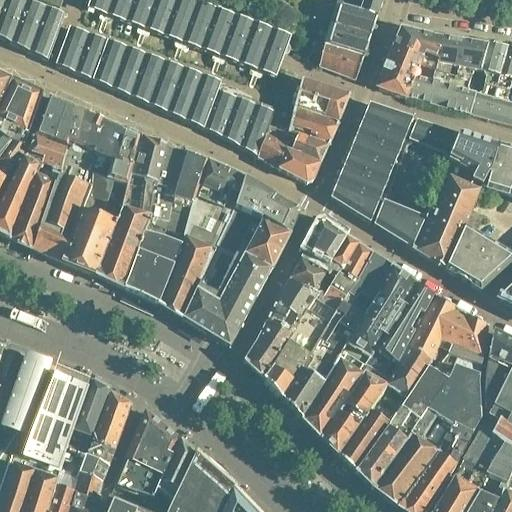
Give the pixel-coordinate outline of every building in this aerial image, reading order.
[(0,41),(7,45),(10,37),(27,0),(3,0),(0,8),(0,41)] [(26,54),(52,0),(27,0),(10,37),(7,45),(26,54)] [(47,64),(64,18),(58,15),(62,2),(56,0),(52,0),(26,54),(47,64)] [(106,18),(112,0),(90,0),(86,11),(106,18)] [(125,25),(133,0),(112,0),(106,18),(125,25)] [(143,32),(155,0),(133,0),(125,25),(143,32)] [(162,39),(176,0),(155,0),(143,32),(162,39)] [(181,46),(196,4),(185,0),(176,0),(162,39),(181,46)] [(379,13),(383,0),(362,0),(360,7),(358,14),(377,20),(379,13)] [(200,53),(215,11),(196,4),(181,46),(200,53)] [(377,20),(358,14),(335,7),(324,46),(364,58),(377,20)] [(219,59),(234,18),(215,11),(200,53),(219,59)] [(238,66),(253,25),(234,18),(219,59),(238,66)] [(257,73),(272,32),(271,32),(253,25),(238,66),(257,73)] [(73,75),(88,37),(70,30),(58,60),(55,68),(73,75)] [(434,72),(446,40),(427,38),(400,30),(392,50),(422,63),(420,66),(434,71),(434,72)] [(276,80),(286,51),(291,39),(272,32),(257,73),(276,80)] [(90,83),(105,43),(88,37),(73,75),(90,83)] [(458,70),(465,44),(446,40),(434,72),(434,73),(448,77),(450,69),(458,70)] [(108,91),(124,50),(105,43),(90,83),(108,91)] [(364,58),(324,46),(313,43),(310,54),(321,57),(318,69),(318,70),(355,83),(364,58)] [(480,74),(487,47),(465,44),(458,70),(456,76),(470,80),(472,72),(480,74)] [(470,80),(456,76),(456,78),(455,78),(455,79),(448,77),(434,73),(432,79),(441,82),(440,86),(419,80),(415,79),(405,101),(487,123),(507,50),(487,47),(480,74),(483,75),(485,80),(482,93),(477,96),(471,94),(468,89),(470,80)] [(125,98),(142,57),(124,50),(108,91),(125,98)] [(415,79),(420,66),(422,63),(392,50),(378,89),(379,92),(405,102),(405,101),(415,79)] [(511,86),(511,85),(511,51),(507,50),(487,123),(506,128),(511,106),(509,105),(507,100),(511,86)] [(171,119),(187,73),(173,68),(166,66),(154,61),(142,57),(125,98),(171,119)] [(186,125),(203,79),(187,73),(171,119),(186,125)] [(0,105),(11,81),(0,75),(0,105)] [(205,125),(219,85),(203,79),(186,125),(202,132),(205,125)] [(23,148),(42,95),(12,81),(11,81),(0,105),(0,135),(11,144),(23,148)] [(337,125),(348,98),(346,96),(345,98),(302,82),(301,85),(293,82),(290,82),(289,83),(280,109),(293,114),(294,110),(337,125)] [(217,139),(235,91),(219,85),(205,125),(202,132),(217,139)] [(259,105),(250,101),(237,97),(238,92),(235,91),(217,139),(237,150),(238,148),(238,149),(255,107),(258,106),(259,105)] [(124,132),(49,99),(37,134),(36,136),(66,146),(67,143),(98,153),(98,157),(114,162),(124,132)] [(257,160),(268,130),(275,111),(272,110),(259,105),(258,106),(255,107),(238,149),(238,148),(237,150),(255,159),(257,160)] [(406,138),(412,122),(377,108),(377,109),(372,107),(369,106),(368,109),(363,121),(364,121),(364,122),(368,123),(406,138)] [(328,148),(337,125),(294,110),(293,114),(280,109),(275,111),(268,130),(282,133),(288,135),(328,148)] [(450,159),(458,137),(417,121),(409,141),(405,140),(406,138),(368,123),(364,122),(364,121),(363,121),(356,136),(358,137),(357,138),(364,141),(403,156),(409,143),(450,159)] [(313,184),(328,148),(288,135),(282,133),(268,130),(257,160),(306,187),(313,184)] [(125,187),(128,178),(141,139),(124,132),(114,162),(108,182),(125,187)] [(0,156),(11,144),(0,135),(0,156)] [(171,201),(173,192),(158,188),(166,149),(163,147),(153,190),(147,189),(144,183),(128,178),(125,187),(108,182),(114,162),(98,157),(98,153),(67,143),(66,146),(36,136),(25,159),(42,164),(36,177),(56,184),(58,178),(69,182),(90,190),(82,213),(116,225),(122,210),(151,219),(145,235),(182,248),(185,241),(215,254),(219,247),(235,214),(235,213),(234,213),(234,211),(236,205),(238,197),(225,191),(223,199),(199,189),(193,207),(171,201)] [(403,156),(364,141),(357,138),(358,137),(356,136),(349,153),(355,156),(397,173),(403,156)] [(490,179),(498,149),(498,148),(496,147),(460,137),(449,163),(456,165),(485,177),(490,179)] [(153,190),(163,147),(141,139),(128,178),(144,183),(147,189),(153,190)] [(11,144),(0,156),(0,176),(6,180),(22,153),(23,148),(11,144)] [(173,192),(185,155),(166,148),(166,149),(158,188),(173,192)] [(511,152),(506,150),(506,151),(498,149),(490,179),(485,192),(507,198),(511,183),(511,152)] [(397,173),(355,156),(349,153),(342,171),(343,172),(344,170),(350,173),(391,189),(397,173)] [(199,189),(207,165),(185,155),(173,192),(171,201),(193,207),(199,189)] [(0,237),(9,242),(36,177),(42,164),(25,159),(11,183),(2,204),(0,206),(0,237)] [(296,211),(244,180),(224,172),(207,165),(199,189),(223,199),(225,191),(238,197),(236,205),(234,211),(234,213),(235,213),(235,214),(260,224),(261,222),(263,223),(288,238),(298,217),(298,216),(296,212),(297,211),(296,211)] [(463,230),(471,212),(476,199),(480,190),(480,189),(485,177),(456,165),(434,217),(428,214),(425,221),(425,222),(412,252),(445,272),(456,245),(463,230)] [(391,189),(350,173),(344,170),(343,172),(342,171),(337,183),(335,187),(337,188),(337,186),(341,188),(379,203),(383,204),(383,203),(384,204),(385,204),(391,189)] [(32,253),(56,184),(36,177),(9,242),(32,253)] [(62,266),(82,213),(90,190),(69,182),(58,178),(56,184),(32,253),(62,266)] [(379,203),(341,188),(337,186),(337,188),(335,187),(329,201),(337,206),(370,226),(379,203)] [(412,252),(425,222),(425,221),(385,204),(384,204),(374,229),(412,252)] [(123,292),(145,235),(151,219),(122,210),(116,225),(95,279),(123,292)] [(95,279),(116,225),(82,213),(62,266),(95,279)] [(476,233),(483,218),(471,213),(465,228),(476,233)] [(245,260),(263,223),(261,222),(260,224),(235,214),(219,247),(244,259),(245,260)] [(271,272),(288,238),(263,223),(245,260),(271,272)] [(331,265),(344,241),(321,227),(318,228),(308,244),(310,245),(306,252),(331,265)] [(480,293),(511,263),(511,259),(463,230),(456,245),(445,272),(480,293)] [(157,309),(182,248),(145,235),(123,292),(157,309)] [(195,295),(215,254),(185,241),(182,248),(157,309),(182,322),(195,295)] [(346,265),(356,249),(344,241),(331,265),(342,271),(346,265)] [(219,309),(224,298),(244,259),(219,247),(215,254),(195,295),(219,309)] [(335,315),(348,296),(363,274),(373,259),(356,249),(346,265),(342,271),(335,280),(328,277),(313,301),(298,325),(288,341),(263,382),(281,402),(335,315)] [(342,271),(331,265),(306,252),(301,261),(328,277),(335,280),(342,271)] [(271,272),(245,260),(244,259),(224,298),(250,312),(271,272)] [(343,354),(365,316),(351,308),(355,300),(352,298),(375,260),(373,259),(363,274),(348,296),(335,315),(281,402),(301,422),(323,388),(338,363),(343,354)] [(365,316),(391,270),(375,260),(352,298),(355,300),(351,308),(365,316)] [(313,301),(328,277),(301,261),(286,285),(287,286),(313,301)] [(376,354),(416,287),(391,270),(365,316),(343,354),(367,369),(376,354)] [(298,325),(313,301),(287,286),(274,308),(275,309),(275,310),(298,325)] [(390,363),(397,368),(405,355),(407,350),(433,299),(416,287),(376,354),(390,363)] [(511,290),(501,300),(498,304),(511,311),(511,290)] [(206,336),(219,309),(195,295),(182,322),(206,336)] [(230,349),(250,312),(224,298),(219,309),(206,336),(230,349)] [(483,328),(455,312),(433,299),(407,350),(432,364),(442,344),(453,349),(449,356),(481,368),(486,331),(483,328)] [(288,341),(298,325),(275,310),(270,317),(266,327),(288,341)] [(263,382),(288,341),(266,327),(260,338),(259,340),(251,353),(249,355),(249,356),(245,363),(244,362),(243,364),(244,364),(244,365),(245,367),(246,366),(261,380),(261,381),(262,382),(263,382)] [(511,343),(494,333),(484,377),(486,413),(489,415),(435,511),(469,511),(480,493),(496,501),(500,494),(502,494),(505,486),(511,473),(511,343)] [(17,378),(24,358),(0,350),(0,425),(11,394),(12,394),(18,378),(17,378)] [(423,377),(426,374),(428,371),(432,364),(407,350),(405,355),(397,368),(387,387),(402,397),(407,401),(423,377)] [(321,443),(367,369),(343,354),(338,363),(323,388),(301,422),(300,423),(321,443)] [(338,458),(375,405),(380,397),(385,389),(382,387),(386,379),(382,377),(390,363),(376,354),(367,369),(321,443),(336,457),(337,458),(338,458)] [(47,371),(48,369),(26,360),(19,378),(18,378),(12,394),(13,394),(1,429),(16,434),(0,459),(0,506),(12,468),(45,480),(50,464),(61,468),(67,449),(66,449),(88,384),(55,371),(52,380),(48,377),(49,376),(49,374),(49,373),(49,372),(48,372),(47,371)] [(478,426),(480,378),(453,368),(446,382),(409,438),(437,457),(453,469),(478,426)] [(409,438),(446,382),(428,371),(426,374),(423,377),(407,401),(355,476),(371,492),(409,438)] [(85,458),(107,395),(90,386),(67,449),(85,458)] [(118,440),(126,417),(127,417),(128,415),(127,415),(129,409),(130,410),(131,407),(129,406),(128,407),(118,401),(110,396),(87,463),(107,470),(118,440)] [(355,476),(407,401),(402,397),(399,402),(394,400),(391,404),(380,397),(375,405),(338,458),(354,474),(355,476)] [(132,496),(151,503),(156,493),(180,445),(145,416),(122,469),(141,479),(132,496)] [(396,511),(437,457),(409,438),(371,492),(396,511)] [(156,493),(171,504),(195,457),(180,445),(156,493)] [(253,511),(234,492),(203,464),(195,457),(171,504),(167,511),(253,511)] [(396,511),(428,511),(453,469),(437,457),(396,511)] [(103,480),(107,470),(87,463),(82,480),(101,486),(103,480)] [(56,483),(45,480),(12,468),(0,506),(0,511),(69,511),(75,495),(54,488),(56,483)] [(132,496),(141,479),(122,469),(114,490),(132,496)] [(72,511),(92,511),(101,486),(82,480),(71,511),(72,511)] [(511,511),(511,489),(505,486),(502,494),(500,494),(496,501),(480,493),(469,511),(511,511)]
